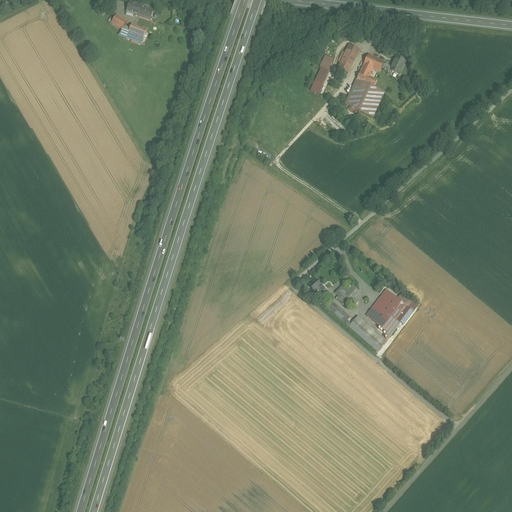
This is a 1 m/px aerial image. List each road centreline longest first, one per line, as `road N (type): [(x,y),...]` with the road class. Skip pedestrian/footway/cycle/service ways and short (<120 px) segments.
road 1 (motorway): [(246,0),(81,511)]
road 2 (motorway): [(94,511),(258,0)]
road 3 (secondary): [(285,0),(511,25)]
road 4 (unclassified): [(382,511),(511,365)]
